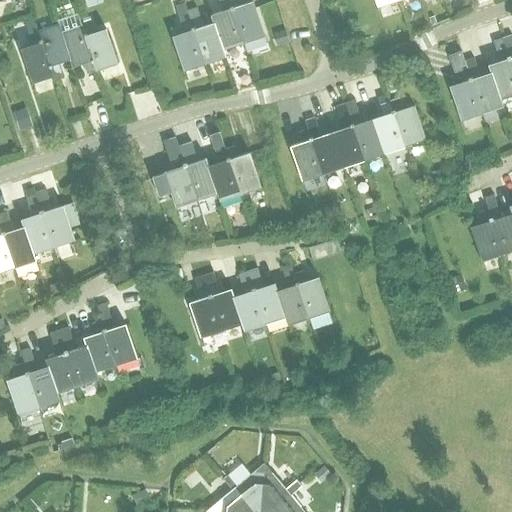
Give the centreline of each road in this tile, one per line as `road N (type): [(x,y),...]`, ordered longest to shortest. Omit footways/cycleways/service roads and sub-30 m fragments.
road 1 (residential): [(98,142),(206,106),(335,77)]
road 2 (residential): [(335,77),(511,6)]
road 3 (residential): [(139,261),(302,240)]
road 4 (residential): [(9,336),(139,261)]
road 5 (residential): [(139,261),(98,142)]
